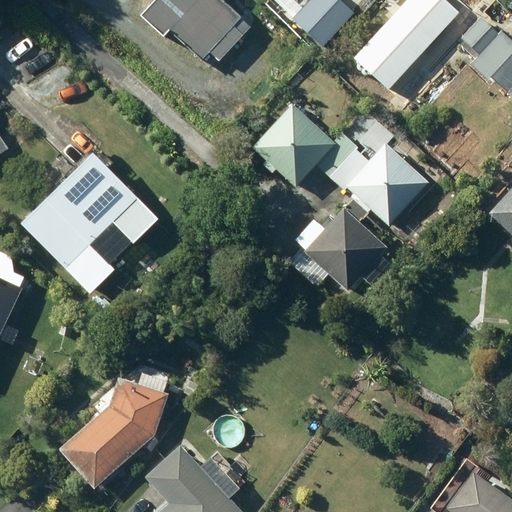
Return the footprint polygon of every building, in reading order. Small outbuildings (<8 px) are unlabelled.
[(217,0),(147,0),(134,13),(157,34),(163,28),(180,45),(182,43),(198,59),(205,52),(215,61),(246,28),(217,0)] [(351,14),(335,0),(308,0),(290,20),(320,47),(351,14)] [(403,2),(353,55),(398,97),(436,57),(442,62),(456,47),(449,41),(460,30),(427,0),(418,0),(410,9),(403,2)] [(476,16),(458,37),(496,69),(511,49),(511,41),(501,32),(499,35),(476,16)] [(262,160),(258,164),(268,173),(272,169),(292,188),(313,165),(327,177),(354,149),(356,147),(340,132),(331,141),(288,102),(247,147),(262,160)] [(353,196),(348,201),(363,215),(369,208),(387,225),(426,184),(382,143),(366,160),(354,149),(327,177),(341,190),(344,187),(353,196)] [(86,151),(15,222),(86,293),(111,269),(86,244),(108,223),(129,244),(154,219),(86,151)] [(511,183),(486,212),(511,236),(511,183)] [(384,248),(356,222),(363,215),(348,201),(341,209),(340,207),(317,231),(309,224),(290,244),(343,293),(358,276),(361,279),(369,271),(366,268),(384,248)] [(18,287),(16,286),(19,279),(3,272),(10,257),(0,252),(0,340),(10,345),(17,331),(1,324),(18,287)] [(495,363),(477,381),(491,395),(509,377),(495,363)] [(104,404),(54,448),(89,489),(152,435),(165,394),(113,377),(104,404)] [(189,380),(181,392),(189,397),(196,385),(189,380)] [(162,502),(152,511),(239,511),(231,503),(233,501),(228,495),(226,497),(175,443),(139,477),(162,502)] [(511,511),(511,501),(470,472),(456,492),(451,489),(443,501),(447,504),(443,509),(446,511),(511,511)]
